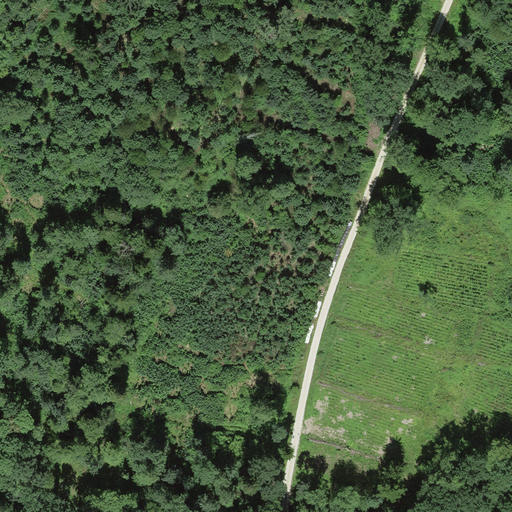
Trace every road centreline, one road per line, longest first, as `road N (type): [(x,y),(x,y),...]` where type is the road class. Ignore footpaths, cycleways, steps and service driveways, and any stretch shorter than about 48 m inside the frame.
road 1 (track): [(451,0),(347,237),(309,361),(285,511)]
road 2 (track): [(0,318),(84,511)]
